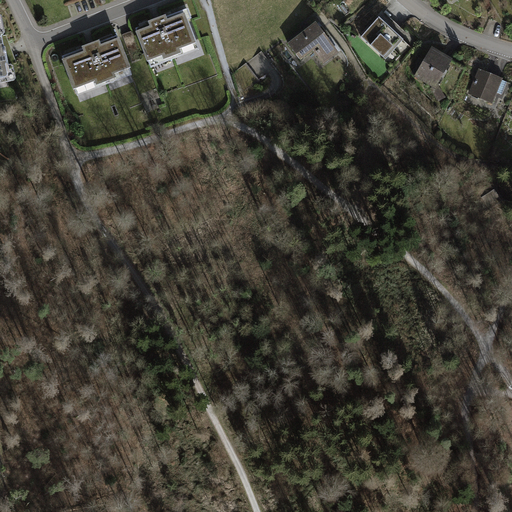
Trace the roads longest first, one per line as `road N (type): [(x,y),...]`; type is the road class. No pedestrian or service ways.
road 1 (track): [(70,161),(84,202),(178,348),(258,511)]
road 2 (track): [(228,114),(456,302),(511,381)]
road 3 (track): [(474,511),(466,407),(511,285)]
road 4 (track): [(70,161),(228,114)]
road 5 (track): [(371,86),(361,220)]
road 6 (residential): [(33,42),(153,0)]
road 7 (residential): [(33,42),(70,161)]
road 8 (residential): [(511,55),(445,30),(404,0)]
